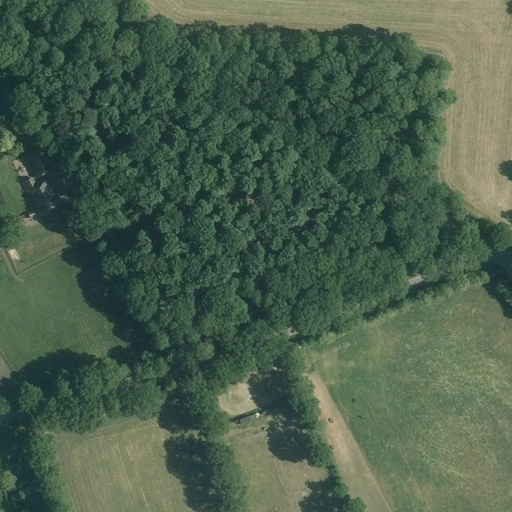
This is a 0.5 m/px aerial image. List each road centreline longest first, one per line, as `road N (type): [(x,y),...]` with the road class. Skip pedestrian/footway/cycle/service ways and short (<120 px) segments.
road 1 (track): [(96,0),(143,43),(480,242)]
road 2 (unclassified): [(108,390),(190,370),(447,270),(511,253)]
road 3 (track): [(190,370),(29,101)]
